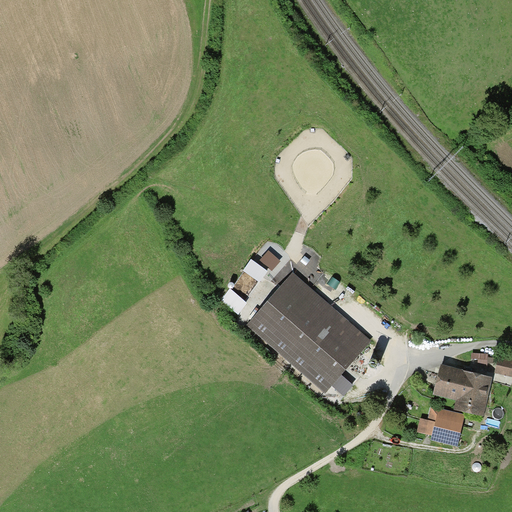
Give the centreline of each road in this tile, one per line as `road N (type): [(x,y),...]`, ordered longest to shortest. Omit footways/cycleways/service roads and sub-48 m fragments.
road 1 (track): [(207,0),(192,108),(100,205),(30,263)]
road 2 (track): [(272,511),(276,490),(358,438),(413,365),(479,342),(511,344)]
